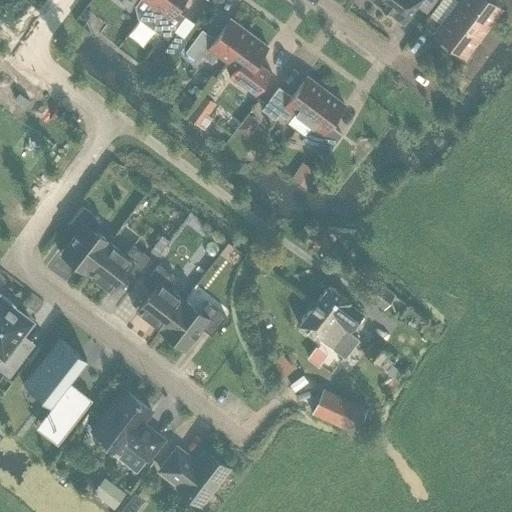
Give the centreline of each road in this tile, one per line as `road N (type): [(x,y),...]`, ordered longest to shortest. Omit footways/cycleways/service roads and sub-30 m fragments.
road 1 (residential): [(115,118),(21,249),(19,263),(238,440)]
road 2 (residential): [(264,230),(115,118)]
road 3 (residential): [(115,118),(26,57),(63,0)]
road 4 (residential): [(409,72),(312,0)]
